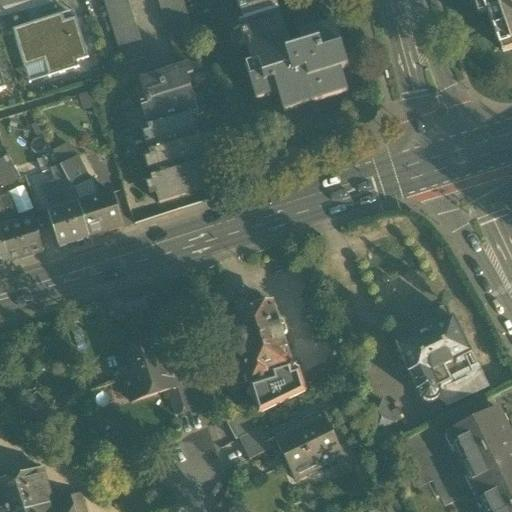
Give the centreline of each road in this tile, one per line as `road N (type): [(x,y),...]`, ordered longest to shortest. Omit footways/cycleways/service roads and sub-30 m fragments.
road 1 (secondary): [(454,155),(0,299)]
road 2 (residential): [(454,155),(401,0)]
road 3 (residential): [(454,155),(511,273)]
